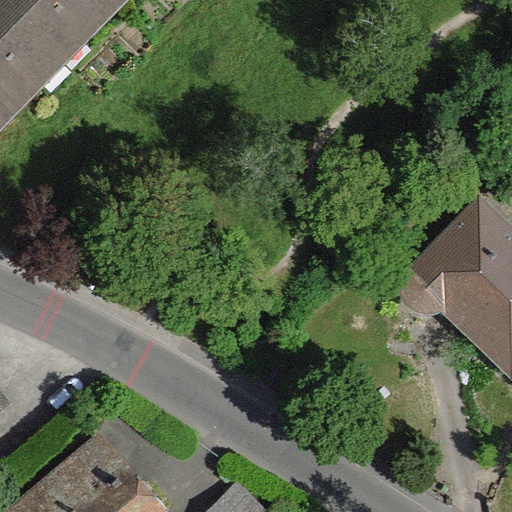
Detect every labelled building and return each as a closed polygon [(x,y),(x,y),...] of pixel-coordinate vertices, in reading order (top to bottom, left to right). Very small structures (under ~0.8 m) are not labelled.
[(126,0),(0,0),(0,1),(65,62),(126,0)] [(0,127),(65,62),(0,1),(0,127)] [(511,360),(511,234),(481,206),(415,273),(406,287),(411,305),(426,312),(444,307),(507,366),(511,360)] [(98,444),(18,511),(84,511),(125,477),(98,444)] [(154,511),(125,477),(84,511),(154,511)] [(264,511),(240,487),(215,511),(264,511)]
